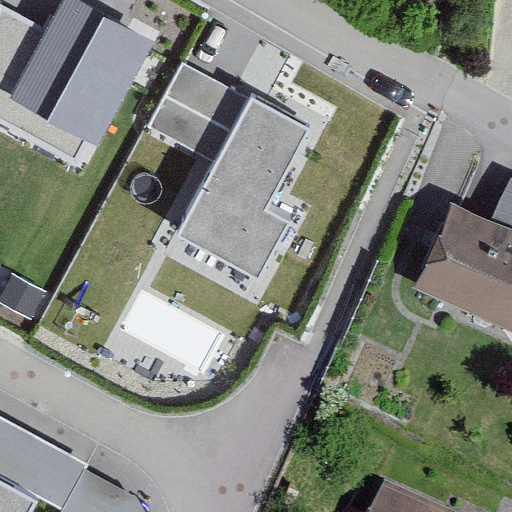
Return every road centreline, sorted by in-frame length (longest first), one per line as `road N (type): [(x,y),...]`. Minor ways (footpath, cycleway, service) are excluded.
road 1 (residential): [(0,346),(252,484),(238,511)]
road 2 (residential): [(284,0),(511,128)]
